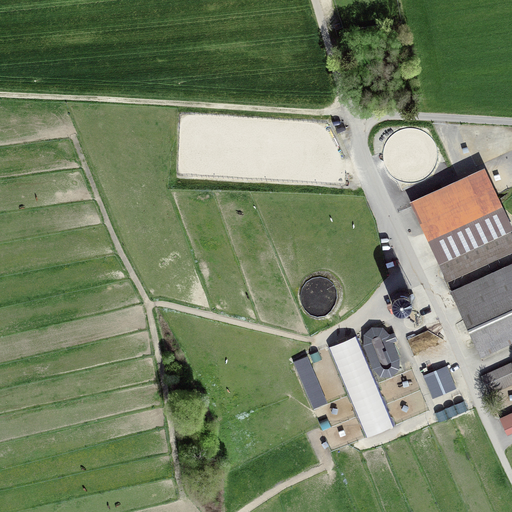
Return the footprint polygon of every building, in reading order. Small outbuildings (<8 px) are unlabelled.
[(495,200),(482,173),(416,204),(429,231),(495,200)] [(511,249),(511,234),(510,231),(439,263),(446,279),(511,249)] [(511,264),(452,291),(478,349),(511,333),(511,264)] [(394,425),(356,335),(329,347),(366,437),(394,425)] [(511,365),(510,366),(509,363),(482,376),(490,393),(511,383),(511,365)] [(447,366),(424,376),(433,397),(456,387),(447,366)] [(511,413),(501,418),(508,432),(511,430),(511,413)]
